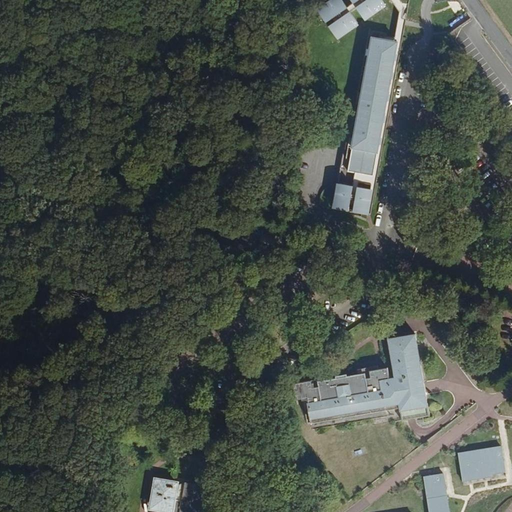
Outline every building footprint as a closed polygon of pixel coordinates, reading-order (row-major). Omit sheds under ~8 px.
[(333,13),(348,3),(345,0),(328,0),(319,7),(326,18),(333,13)] [(352,0),(348,3),(333,13),(336,18),(351,7),(357,3),(361,0),(395,0),(400,7),(396,35),(381,32),(380,37),(399,40),(404,15),(406,3),(405,3),(403,0),(352,0)] [(385,0),(361,0),(357,3),(364,14),(385,0)] [(351,7),(336,18),(329,22),(337,34),(358,19),(351,7)] [(370,203),(374,203),(404,34),(407,15),(404,15),(399,40),(394,67),(375,175),(373,186),(370,203)] [(356,172),(375,175),(394,67),(399,40),(380,37),(374,36),(373,42),(357,133),(350,171),(356,172)] [(352,132),(357,133),(373,42),(368,41),(352,132)] [(351,204),(355,205),(359,183),(373,186),(375,175),(356,172),(354,186),(351,204)] [(354,213),(367,215),(370,203),(373,186),(359,183),(355,205),(354,213)] [(350,212),(351,204),(354,186),(341,184),(336,209),(350,212)] [(380,364),(293,381),(296,398),(310,395),(314,420),(402,404),(405,417),(432,413),(418,333),(390,338),(396,373),(382,377),(380,364)] [(503,448),(459,454),(463,480),(507,474),(503,448)] [(449,511),(443,473),(423,476),(429,511),(449,511)] [(198,511),(201,483),(182,481),(182,490),(168,489),(168,479),(148,477),(144,508),(159,510),(158,511),(198,511)] [(182,490),(182,481),(168,479),(168,489),(182,490)]
